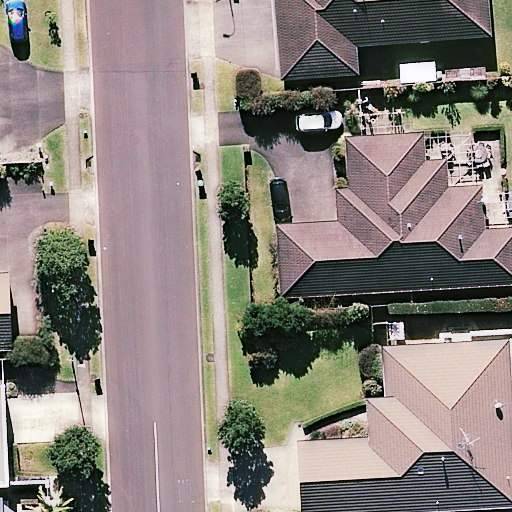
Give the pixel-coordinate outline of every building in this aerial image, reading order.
[(280,0),(283,81),(359,78),(358,47),(491,42),(489,0),(280,0)] [(282,228),(286,299),(511,287),(511,232),(484,234),(482,190),(449,192),(447,164),(425,165),(424,137),(342,141),(346,224),(282,228)] [(0,353),(15,353),(14,279),(0,278),(0,353)] [(511,342),(386,348),(389,400),(369,401),(371,443),(303,446),(305,511),(467,511),(511,510),(511,342)] [(0,511),(11,511),(7,387),(0,387),(0,511)]
